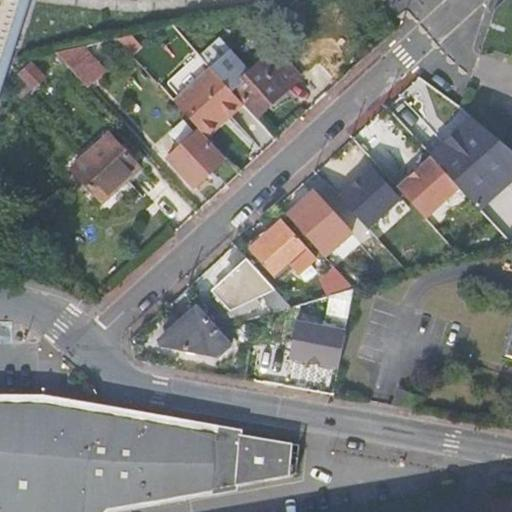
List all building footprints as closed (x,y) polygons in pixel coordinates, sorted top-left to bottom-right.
[(0,0),(0,72),(22,0),(0,0)] [(370,0),(380,11),(384,0),(370,0)] [(256,116),(300,78),(275,50),(232,89),(256,116)] [(54,54),(74,76),(83,69),(66,51),(54,54)] [(20,75),(12,82),(14,85),(12,87),(17,93),(27,84),(32,89),(42,79),(28,64),(19,73),(20,75)] [(218,126),(215,122),(239,100),(211,69),(174,103),(205,137),(218,126)] [(395,118),(412,137),(426,123),(409,104),(395,118)] [(160,169),(184,196),(222,161),(198,134),(160,169)] [(100,205),(136,172),(107,138),(71,172),(100,205)] [(399,189),(427,221),(461,191),(432,159),(399,189)] [(340,198),(368,230),(402,199),(373,168),(340,198)] [(511,190),(503,199),(511,209),(511,190)] [(314,193),(291,215),(288,217),(325,258),(351,234),(314,193)] [(257,236),(246,246),(250,249),(248,250),(273,277),(288,263),(297,273),(313,259),(280,222),(261,239),(257,236)] [(391,262),(386,265),(381,270),(388,279),(403,274),(392,261),(391,262)] [(221,286),(238,305),(272,288),(247,262),(221,286)] [(353,289),(343,277),(333,286),(335,294),(353,289)] [(163,338),(165,349),(218,357),(229,347),(195,310),(163,338)] [(511,320),(501,357),(511,360),(511,320)] [(290,361),(339,369),(345,333),(296,324),(290,361)] [(390,411),(416,415),(420,405),(397,394),(390,411)] [(46,407),(0,406),(0,511),(118,511),(296,482),(300,453),(46,407)]
